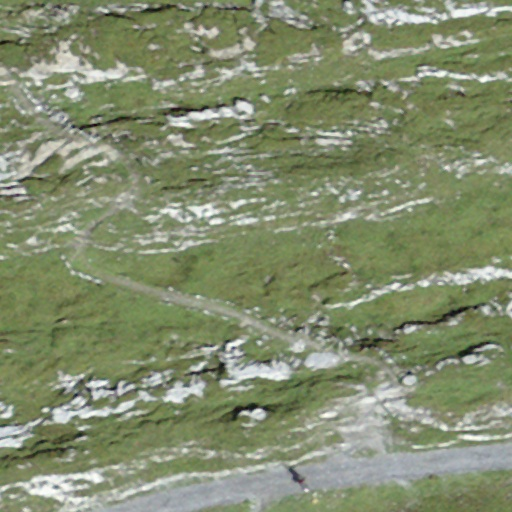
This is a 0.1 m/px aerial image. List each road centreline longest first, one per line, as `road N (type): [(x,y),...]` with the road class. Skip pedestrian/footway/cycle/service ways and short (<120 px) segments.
road 1 (track): [(336,470),(127,511)]
road 2 (track): [(511,448),(336,470)]
